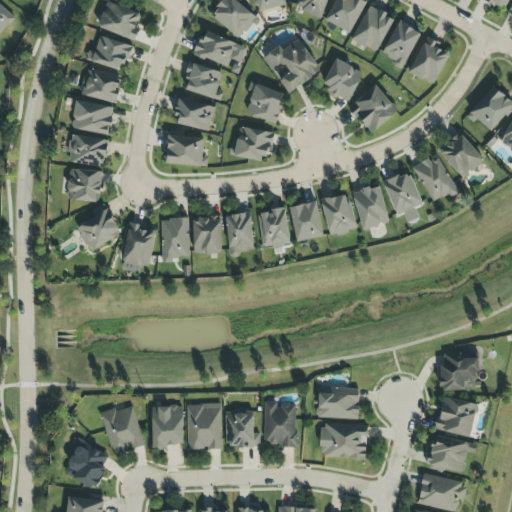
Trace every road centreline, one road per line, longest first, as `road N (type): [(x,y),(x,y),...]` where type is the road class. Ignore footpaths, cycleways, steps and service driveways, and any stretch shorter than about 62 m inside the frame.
road 1 (tertiary): [(21,511),(24,175),(37,87),(64,0)]
road 2 (residential): [(135,189),(215,187),(352,161),(405,135),(452,95),(483,39)]
road 3 (residential): [(386,494),(318,479),(134,482)]
road 4 (residential): [(179,0),(144,98),(135,189)]
